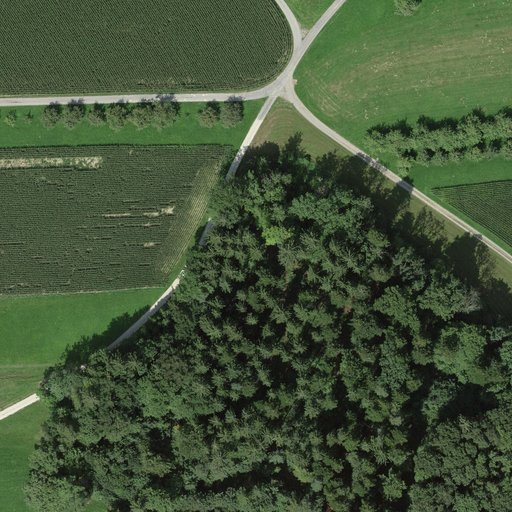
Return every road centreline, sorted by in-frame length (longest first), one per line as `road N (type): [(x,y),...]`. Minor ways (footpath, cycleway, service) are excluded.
road 1 (track): [(277,90),(179,281),(147,319),(106,357),(0,417)]
road 2 (track): [(277,90),(511,254)]
road 3 (track): [(0,104),(277,90)]
